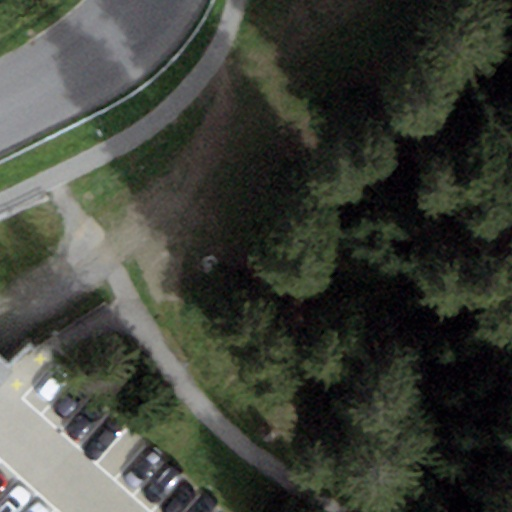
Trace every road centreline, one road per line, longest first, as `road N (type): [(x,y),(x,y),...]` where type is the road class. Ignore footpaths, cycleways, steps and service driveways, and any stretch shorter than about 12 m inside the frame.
road 1 (track): [(98,263),(184,381),(315,511)]
road 2 (residential): [(142,0),(130,16),(0,99)]
